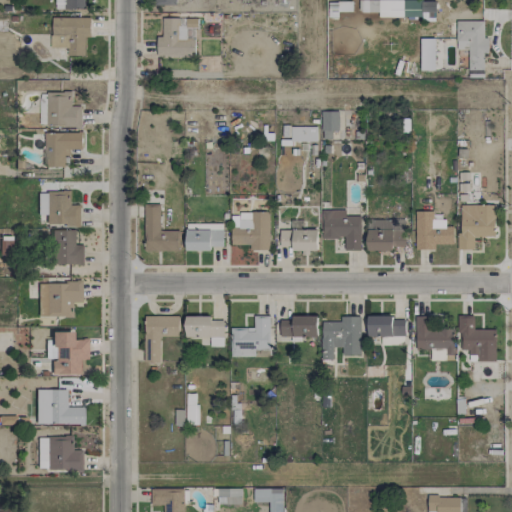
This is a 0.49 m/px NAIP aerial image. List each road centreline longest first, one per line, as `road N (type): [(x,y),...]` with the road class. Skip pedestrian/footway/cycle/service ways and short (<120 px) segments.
road 1 (residential): [(124,0),(119,511)]
road 2 (residential): [(119,285),(511,284)]
